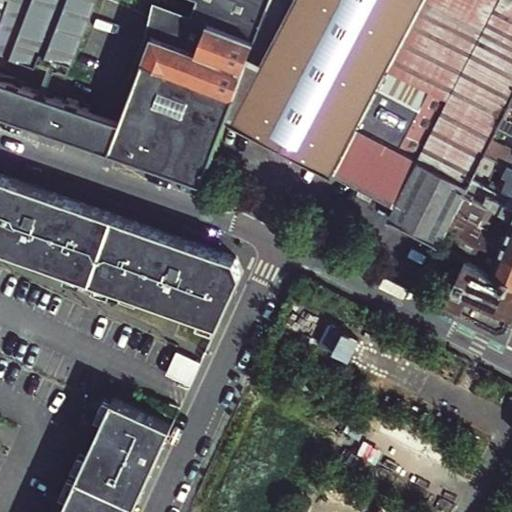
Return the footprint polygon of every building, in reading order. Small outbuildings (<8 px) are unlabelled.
[(0,0),(0,28),(9,0),(0,0)] [(9,0),(0,28),(0,52),(1,52),(38,65),(42,53),(62,0),(9,0)] [(96,0),(62,0),(42,53),(73,64),(96,0)] [(233,95),(267,0),(195,0),(192,9),(182,38),(153,29),(122,120),(117,132),(113,130),(109,142),(111,148),(200,180),(225,115),(233,95)] [(165,0),(163,0),(153,29),(182,38),(192,9),(165,0)] [(267,0),(233,95),(225,115),(337,172),(429,0),(267,0)] [(462,269),(468,257),(444,247),(457,216),(470,184),(476,169),(481,156),(497,129),(502,122),(511,106),(511,104),(511,0),(429,0),(337,172),(398,204),(391,216),(444,244),(437,256),(462,269)] [(0,111),(81,138),(90,136),(96,118),(89,116),(91,109),(0,76),(0,111)] [(90,136),(81,138),(111,148),(109,142),(113,130),(117,132),(122,120),(91,109),(89,116),(96,118),(90,136)] [(511,125),(502,122),(497,129),(511,135),(511,125)] [(496,162),(511,168),(511,135),(497,129),(481,156),(496,162)] [(476,169),(491,174),(496,162),(481,156),(476,169)] [(493,185),(511,192),(511,168),(496,162),(491,174),(489,181),(494,183),(493,185)] [(236,256),(0,172),(0,245),(220,322),(243,272),(236,256)] [(489,206),(511,215),(511,192),(493,185),(494,183),(489,181),(485,190),(470,184),(457,216),(468,220),(476,201),(489,206)] [(481,226),(489,206),(476,201),(468,220),(481,226)] [(511,238),(511,215),(489,206),(481,226),(506,236),(511,238)] [(506,236),(481,226),(468,220),(457,216),(444,247),(468,257),(478,261),(485,243),(489,244),(488,248),(503,253),(504,251),(505,247),(502,246),(506,236)] [(511,238),(506,236),(502,246),(505,247),(504,251),(511,254),(511,238)] [(511,254),(504,251),(503,253),(488,248),(489,244),(485,243),(478,261),(497,269),(497,270),(511,276),(511,254)] [(462,269),(447,299),(501,327),(509,323),(511,317),(511,276),(497,270),(497,269),(478,261),(468,257),(462,269)] [(491,374),(481,369),(476,377),(487,383),(491,374)] [(115,397),(62,511),(133,511),(174,423),(115,397)]
